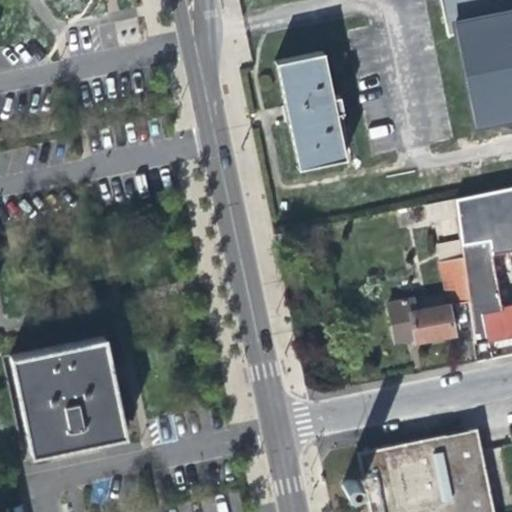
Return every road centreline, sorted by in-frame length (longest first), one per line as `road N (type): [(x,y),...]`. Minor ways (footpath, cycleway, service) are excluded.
road 1 (residential): [(178,0),(269,432)]
road 2 (residential): [(284,428),(215,101),(206,0)]
road 3 (residential): [(284,428),(511,382)]
